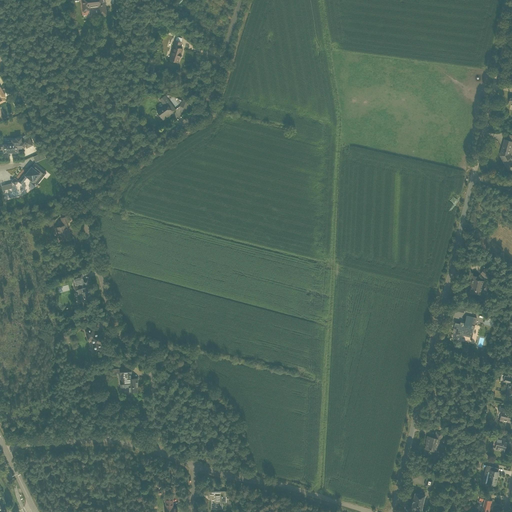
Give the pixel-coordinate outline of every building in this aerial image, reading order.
[(82,0),(83,4),(83,11),(89,10),(89,6),(98,5),(99,15),(106,15),(104,0),(82,0)] [(170,60),(173,61),(178,62),(179,57),(180,57),(181,57),(182,55),(181,54),(182,49),(179,48),(181,43),(175,40),(171,52),(172,52),(170,60)] [(189,103),(183,100),(180,106),(186,108),(189,103)] [(175,110),(172,106),(171,104),(166,107),(165,105),(157,111),(163,120),(171,114),(170,113),(175,110)] [(7,142),(0,142),(0,149),(4,149),(4,152),(9,152),(9,153),(18,152),(17,152),(17,151),(18,151),(18,149),(22,149),(21,147),(25,147),(25,146),(26,146),(27,148),(33,145),(29,138),(23,141),(24,142),(22,142),(21,138),(16,138),(16,140),(12,140),(12,143),(7,144),(7,142)] [(509,154),(511,143),(511,141),(504,139),(503,145),(504,145),(503,147),(502,147),(500,155),(503,161),(504,161),(506,165),(507,165),(506,167),(508,170),(511,171),(511,170),(511,160),(511,157),(509,154)] [(43,177),(46,173),(35,164),(32,167),(28,171),(28,170),(19,181),(22,184),(27,177),(37,185),(43,177)] [(63,226),(56,228),(59,239),(64,238),(69,236),(65,223),(69,222),(68,216),(63,217),(61,218),(63,226)] [(491,270),(489,272),(484,269),(480,274),(489,279),(492,274),(494,272),(491,270)] [(82,274),(72,277),(73,279),(73,282),(76,281),(78,290),(76,290),(79,303),(85,301),(86,302),(88,302),(87,300),(91,299),(89,293),(91,292),(88,281),(87,280),(83,281),(82,276),(82,274)] [(471,285),(469,292),(474,293),(476,293),(476,291),(479,292),(481,292),(484,281),(479,280),(479,277),(477,276),(472,275),(470,282),(472,282),(471,285)] [(486,314),(485,320),(495,323),(497,317),(486,314)] [(455,322),(453,328),(458,329),(457,334),(462,335),(470,337),(472,337),(473,334),(475,325),(476,318),(473,317),(471,317),(466,315),(465,323),(460,322),(460,323),(455,322)] [(89,329),(85,330),(88,340),(91,340),(93,346),(94,350),(95,353),(98,352),(103,351),(101,344),(104,343),(103,340),(102,340),(101,338),(103,337),(102,332),(95,334),(93,328),(89,329)] [(64,335),(66,343),(72,341),(70,334),(64,335)] [(121,380),(120,380),(121,387),(129,387),(129,391),(129,392),(137,391),(137,392),(138,392),(137,386),(138,386),(138,378),(132,379),(131,374),(132,374),(131,368),(120,369),(121,375),(121,380)] [(504,377),(503,381),(509,383),(506,394),(510,394),(511,394),(511,375),(507,374),(507,376),(505,375),(504,377)] [(500,407),(498,413),(501,413),(499,421),(503,422),(504,419),(510,421),(511,414),(510,413),(506,412),(507,409),(502,408),(500,407)] [(427,441),(426,449),(430,450),(435,451),(438,439),(441,440),(442,433),(441,433),(436,432),(435,438),(428,436),(427,440),(427,441)] [(502,438),(495,436),(492,448),(498,450),(499,448),(505,449),(507,442),(501,441),(502,438)] [(486,465),(483,478),(488,479),(487,484),(495,486),(497,477),(498,477),(499,471),(498,471),(499,468),(484,464),(484,465),(486,465)] [(432,487),(433,479),(427,478),(425,486),(432,487)] [(220,497),(225,497),(225,491),(208,491),(208,498),(211,498),(211,509),(223,509),(223,504),(220,504),(220,497)] [(413,502),(412,508),(418,509),(418,511),(421,511),(424,511),(425,509),(422,508),(423,505),(425,495),(423,495),(423,494),(422,492),(419,493),(419,494),(416,493),(415,493),(414,498),(413,498),(412,502),(413,502)] [(487,500),(488,496),(480,495),(479,501),(483,502),(481,511),(489,511),(492,501),(487,500)] [(165,511),(177,511),(177,508),(173,508),(173,497),(166,497),(166,508),(165,508),(165,511)]
